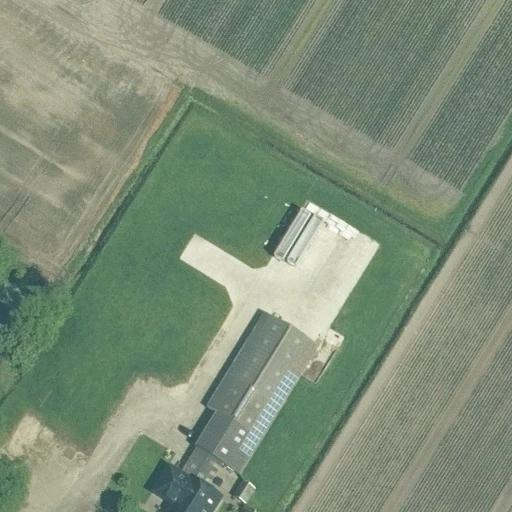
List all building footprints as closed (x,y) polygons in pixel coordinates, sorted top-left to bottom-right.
[(0,150),(0,163),(4,167),(27,142),(16,133),(0,150)] [(206,260),(220,241),(209,233),(195,251),(206,260)] [(57,459),(102,375),(142,396),(162,359),(165,361),(175,342),(86,295),(11,435),(57,459)] [(158,301),(152,325),(194,337),(202,307),(189,304),(188,310),(158,301)] [(208,413),(216,418),(196,452),(240,479),(317,352),(265,319),(208,413)] [(215,511),(220,504),(171,474),(156,500),(175,511),(174,511),(215,511)] [(233,501),(245,508),(255,493),(243,486),(233,501)]
